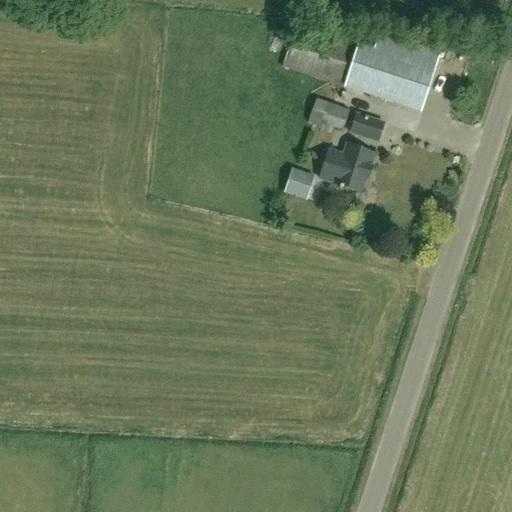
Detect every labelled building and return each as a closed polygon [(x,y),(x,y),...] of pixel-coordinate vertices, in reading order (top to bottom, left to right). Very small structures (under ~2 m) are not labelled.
[(370,56),(355,51),(356,49),(293,29),(281,67),(349,91),(350,86),(421,109),(432,73),(440,50),(379,29),(373,48),(370,56)] [(453,99),(468,103),(472,86),(457,83),(453,99)] [(342,130),(349,110),(314,98),(306,120),(342,130)] [(377,143),(383,124),(356,115),(350,134),(377,143)] [(369,168),(373,155),(346,146),(342,156),(330,152),(325,167),(321,181),(333,185),(360,194),(365,179),(367,180),(371,169),(369,168)]
